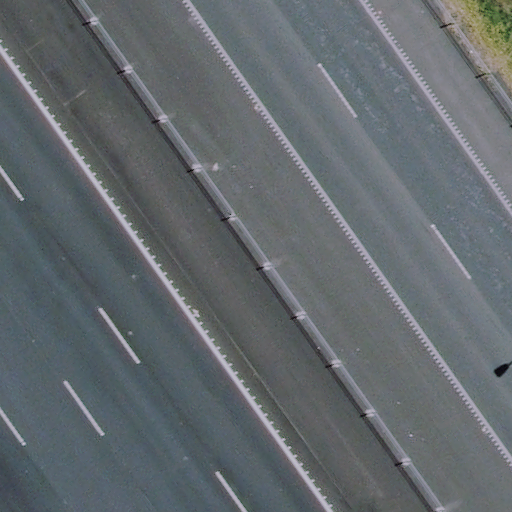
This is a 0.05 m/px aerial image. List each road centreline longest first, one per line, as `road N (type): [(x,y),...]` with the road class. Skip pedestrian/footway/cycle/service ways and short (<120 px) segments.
road 1 (motorway): [(277,0),(511,331)]
road 2 (motorway): [(110,363),(0,202)]
road 3 (motorway): [(217,511),(110,363)]
road 4 (motorway): [(172,511),(110,363)]
